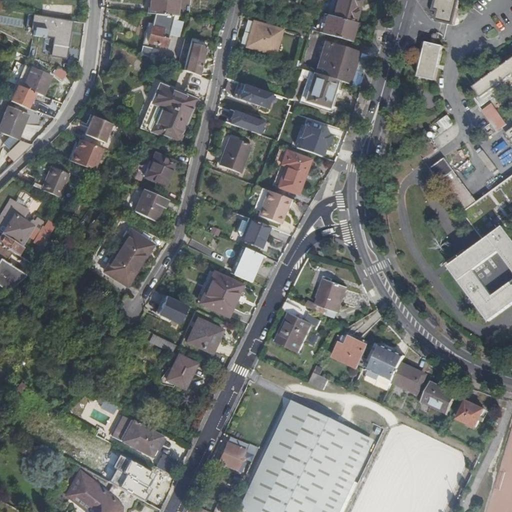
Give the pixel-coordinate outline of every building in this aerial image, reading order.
[(148,0),(148,13),(155,14),(168,15),(189,16),(190,0),(148,0)] [(359,23),(364,3),(351,0),(338,0),(333,16),(358,23),(359,23)] [(442,21),(454,25),(460,0),(437,0),(435,10),(439,11),(438,18),(438,20),(440,21),(440,22),(442,23),(442,21)] [(55,37),(54,45),(69,47),(73,21),(29,14),(27,28),(35,29),(35,34),(46,36),(55,37)] [(183,22),(168,18),(168,15),(155,14),(153,24),(148,42),(167,47),(172,26),(181,29),(183,22)] [(358,23),(333,16),(325,14),(320,33),(353,42),(358,23)] [(470,31),(474,35),(487,21),(483,17),(470,31)] [(284,29),(252,21),(245,48),(276,57),(284,29)] [(148,42),(153,24),(148,23),(143,44),(147,45),(148,42)] [(117,31),(113,43),(127,48),(131,37),(117,31)] [(419,77),(436,81),(444,47),(437,45),(440,34),(439,34),(439,33),(438,32),(437,33),(436,33),(434,34),(431,43),(427,42),(419,77)] [(199,38),(197,43),(212,49),(214,44),(199,38)] [(197,43),(186,71),(201,77),(212,49),(197,43)] [(440,182),(441,182),(485,242),(451,268),(490,322),(511,305),(511,238),(507,232),(505,228),(511,222),(511,44),(511,45),(511,60),(475,88),(479,94),(474,98),(481,108),(493,99),(492,97),(490,94),(511,77),(511,130),(507,134),(511,139),(511,182),(478,203),(455,172),(455,171),(446,158),(431,169),(440,182)] [(52,55),(67,58),(69,47),(54,45),(52,55)] [(346,83),(351,84),(359,53),(338,46),(329,77),(341,81),(346,83)] [(359,53),(351,84),(360,87),(369,56),(359,53)] [(56,66),(52,74),(63,80),(67,72),(56,66)] [(31,73),(50,80),(53,75),(33,68),(31,73)] [(304,90),(308,92),(314,73),(309,71),(304,90)] [(44,96),(50,80),(31,73),(25,87),(26,88),(32,91),(44,96)] [(314,73),(308,92),(306,101),(330,108),(334,94),(338,94),(341,81),(329,77),(314,73)] [(511,81),(511,77),(490,94),(492,97),(511,81)] [(13,101),(25,106),(32,91),(26,88),(25,88),(21,86),(13,101)] [(163,86),(156,104),(151,118),(147,127),(181,141),(186,131),(192,116),(193,112),(188,109),(192,98),(163,86)] [(305,104),(306,101),(308,92),(304,90),(300,103),(305,104)] [(306,101),(305,104),(332,113),(338,94),(334,94),(330,108),(306,101)] [(508,125),(493,104),(483,111),(498,132),(508,125)] [(40,105),(38,111),(49,115),(51,110),(40,105)] [(10,107),(0,132),(3,134),(20,140),(30,115),(10,107)] [(454,125),(448,116),(441,122),(447,130),(454,125)] [(121,127),(104,121),(97,140),(117,148),(124,128),(121,127)] [(447,130),(441,122),(438,124),(442,129),(440,131),(442,134),(447,130)] [(442,145),(447,139),(442,134),(436,141),(442,145)] [(230,137),(229,141),(250,149),(252,145),(230,137)] [(72,152),(69,160),(88,168),(88,166),(94,168),(102,149),(94,146),(80,140),(74,153),(72,152)] [(250,149),(229,141),(220,166),(241,174),(250,149)] [(433,142),(419,152),(424,159),(439,149),(433,142)] [(479,166),(485,164),(476,147),(471,149),(479,166)] [(283,161),(308,169),(311,161),(286,152),(283,161)] [(156,155),(154,158),(152,162),(146,177),(166,185),(174,166),(176,163),(156,155)] [(146,177),(152,162),(151,161),(144,176),(146,177)] [(308,169),(283,161),(282,165),(286,166),(279,187),(299,194),(308,169)] [(45,183),(42,190),(61,198),(71,175),(53,167),(45,183)] [(171,201),(147,191),(142,202),(136,213),(158,223),(163,211),(164,208),(167,209),(171,201)] [(291,200),(266,191),(256,217),(281,226),(291,200)] [(12,201),(13,200),(11,199),(10,201),(0,217),(0,232),(4,234),(5,233),(1,230),(1,228),(3,227),(4,228),(6,225),(0,222),(12,201)] [(13,200),(12,201),(0,222),(6,225),(4,228),(3,227),(1,228),(1,230),(5,233),(24,245),(35,227),(22,220),(28,210),(29,209),(13,200)] [(262,247),(270,227),(250,219),(248,222),(242,220),(238,231),(240,236),(243,237),(242,240),(262,247)] [(36,243),(45,248),(50,239),(50,238),(55,229),(56,227),(57,225),(51,221),(47,228),(45,227),(36,243)] [(0,243),(20,255),(25,247),(11,239),(4,234),(2,237),(0,235),(0,243)] [(130,237),(125,244),(110,266),(109,268),(114,271),(111,276),(127,288),(132,280),(149,257),(156,247),(139,235),(135,240),(130,237)] [(0,258),(29,276),(32,270),(35,265),(20,255),(20,256),(0,243),(0,258)] [(233,269),(236,271),(246,248),(242,247),(233,269)] [(246,248),(236,271),(234,275),(251,282),(262,255),(246,248)] [(20,283),(29,276),(0,258),(0,286),(8,292),(20,283)] [(68,276),(62,271),(59,275),(65,280),(68,276)] [(229,318),(244,287),(217,274),(202,305),(229,318)] [(317,305),(339,313),(348,288),(332,282),(333,280),(324,276),(316,298),(319,299),(317,305)] [(176,302),(167,297),(164,304),(173,309),(176,302)] [(301,310),(287,303),(283,310),(289,314),(276,343),(298,353),(312,325),(318,328),(321,321),(309,315),(306,322),(297,317),(301,310)] [(223,331),(198,319),(187,342),(213,354),(223,331)] [(334,357),(357,369),(369,343),(346,332),(334,357)] [(175,346),(152,334),(149,342),(172,353),(175,346)] [(370,371),(394,382),(402,364),(405,357),(382,346),(370,371)] [(182,384),(186,387),(197,365),(179,356),(166,381),(179,387),(180,387),(182,384)] [(394,382),(393,383),(418,395),(424,382),(420,381),(423,374),(402,364),(394,382)] [(324,391),(329,380),(314,373),(309,384),(324,391)] [(433,380),(421,405),(422,405),(424,401),(449,412),(447,416),(447,417),(459,392),(458,392),(457,394),(432,383),(434,380),(433,380)] [(23,383),(16,392),(21,396),(28,387),(23,383)] [(16,402),(17,401),(21,396),(16,392),(11,399),(16,402)] [(113,414),(117,406),(103,400),(100,408),(113,414)] [(289,401),(238,509),(244,511),(339,511),(373,441),(289,401)] [(460,419),(477,427),(486,410),(468,402),(460,419)] [(134,422),(123,442),(152,457),(162,437),(134,422)] [(219,464),(237,472),(246,452),(255,456),(258,449),(230,437),(219,464)] [(63,451),(70,454),(72,450),(66,446),(63,451)] [(83,455),(72,450),(70,454),(80,460),(83,455)] [(84,492),(90,481),(90,480),(81,473),(68,496),(86,511),(100,511),(99,505),(84,492)] [(135,491),(155,502),(158,498),(162,500),(169,485),(147,473),(140,487),(138,486),(135,491)] [(121,511),(124,508),(90,481),(84,492),(99,505),(100,511),(121,511)] [(135,491),(133,495),(153,506),(155,502),(135,491)]
